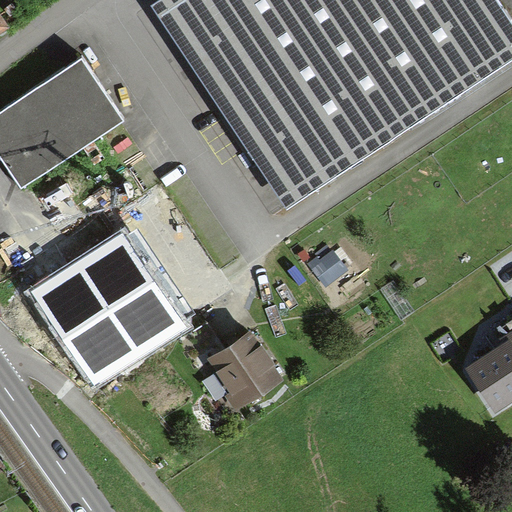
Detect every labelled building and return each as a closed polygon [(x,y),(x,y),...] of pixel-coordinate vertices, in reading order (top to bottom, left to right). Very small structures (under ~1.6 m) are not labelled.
[(511,28),(493,0),(166,0),(158,6),(287,199),(511,50),(511,28)] [(80,60),(0,113),(0,150),(23,185),(120,120),(80,60)] [(182,327),(123,236),(36,292),(95,383),(182,327)] [(346,269),(333,252),(319,262),(316,258),(310,264),(326,285),(346,269)] [(278,374),(249,331),(212,357),(241,399),(278,374)] [(511,396),(511,373),(498,352),(466,374),(491,411),(511,396)] [(159,398),(183,380),(171,365),(147,383),(159,398)]
